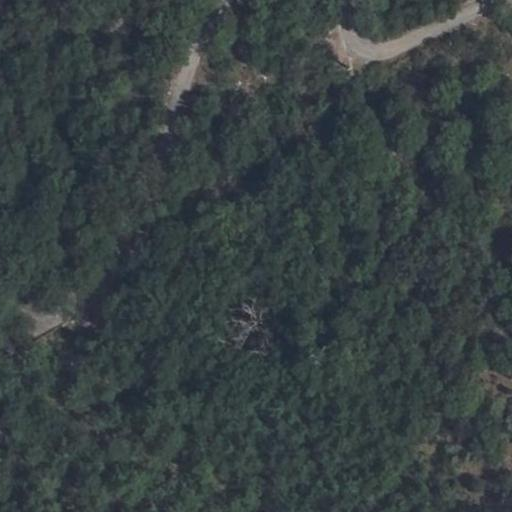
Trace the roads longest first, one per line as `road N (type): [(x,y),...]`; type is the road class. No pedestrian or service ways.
road 1 (unclassified): [(230,0),(200,31),(155,103),(84,257),(40,282),(0,274)]
road 2 (unclassified): [(494,0),(378,54),(353,52),(333,20),(338,0)]
